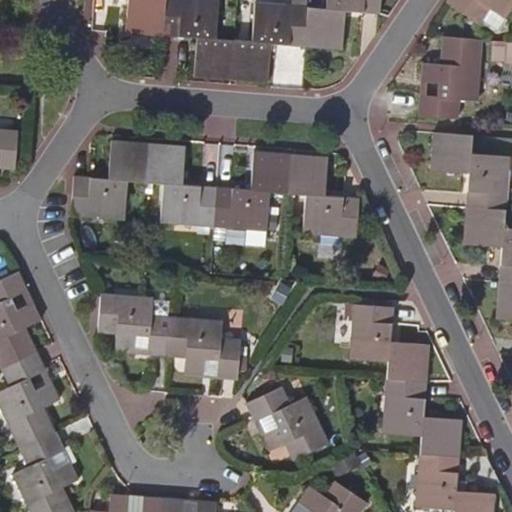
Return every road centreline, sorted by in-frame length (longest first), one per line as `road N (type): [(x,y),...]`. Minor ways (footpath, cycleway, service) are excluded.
road 1 (residential): [(511,462),(354,137),(352,115)]
road 2 (residential): [(10,219),(117,450),(158,475),(200,463)]
road 3 (residential): [(352,115),(96,97)]
road 4 (residential): [(96,97),(10,219)]
road 5 (residential): [(352,115),(356,93),(420,0)]
